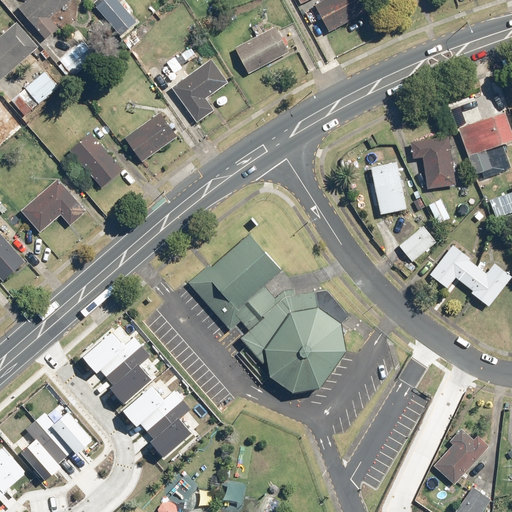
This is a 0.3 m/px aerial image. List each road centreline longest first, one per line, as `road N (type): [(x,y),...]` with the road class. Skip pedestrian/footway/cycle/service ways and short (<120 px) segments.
road 1 (secondary): [(38,331),(122,255),(277,141)]
road 2 (residential): [(277,141),(368,278),(467,357)]
road 3 (residential): [(39,511),(85,504),(103,492),(124,449),(109,415),(38,331)]
road 4 (secondary): [(277,141),(356,96),(511,34)]
road 5 (residential): [(467,357),(395,511)]
